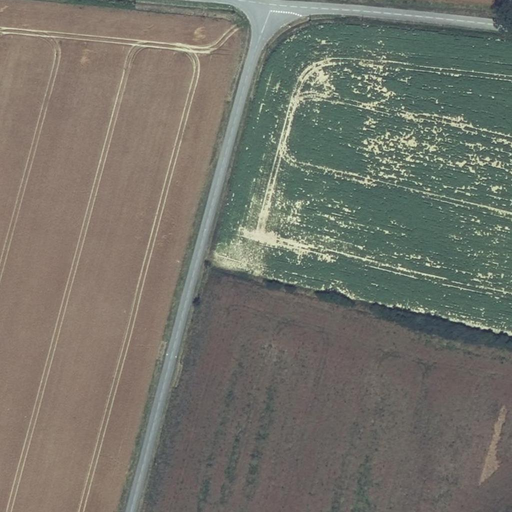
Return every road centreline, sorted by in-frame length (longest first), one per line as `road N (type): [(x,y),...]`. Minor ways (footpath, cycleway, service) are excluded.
road 1 (tertiary): [(270,4),(130,511)]
road 2 (tertiary): [(511,26),(270,4)]
